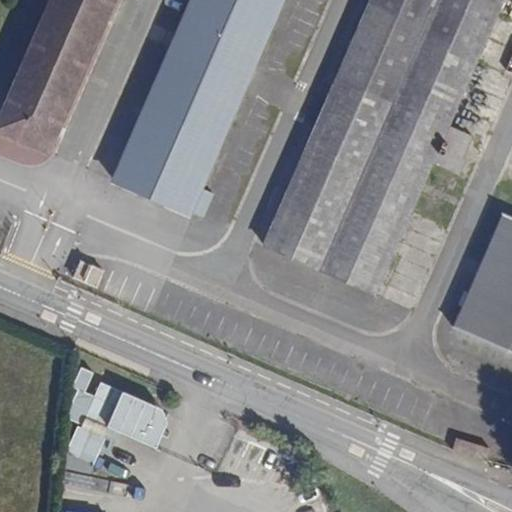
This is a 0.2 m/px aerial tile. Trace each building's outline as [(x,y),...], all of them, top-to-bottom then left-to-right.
[(52,0),(0,118),(0,130),(49,153),(115,0),(52,0)] [(192,0),(114,180),(189,214),(192,209),(202,213),(212,190),(202,185),(283,0),(192,0)] [(503,0),(372,0),(266,244),(376,292),(432,165),(460,177),(467,160),(463,158),(473,137),(448,127),(503,0)] [(511,218),(504,215),(454,329),(511,354),(511,218)] [(117,276),(92,266),(84,283),(110,294),(117,276)] [(157,408),(101,384),(87,417),(142,441),(157,408)] [(81,429),(69,453),(82,459),(93,434),(81,429)] [(475,447),(441,435),(436,445),(470,459),(475,447)]
